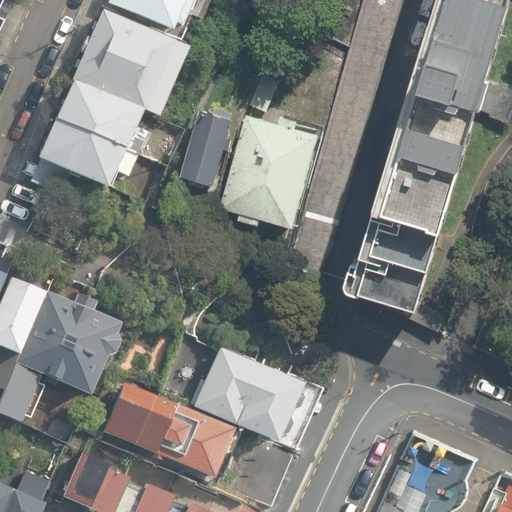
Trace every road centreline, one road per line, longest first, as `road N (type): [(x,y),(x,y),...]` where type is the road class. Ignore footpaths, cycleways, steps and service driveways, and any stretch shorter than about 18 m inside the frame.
road 1 (tertiary): [(319,511),(364,420),(399,384),(425,386),(511,424)]
road 2 (residential): [(0,138),(59,0)]
